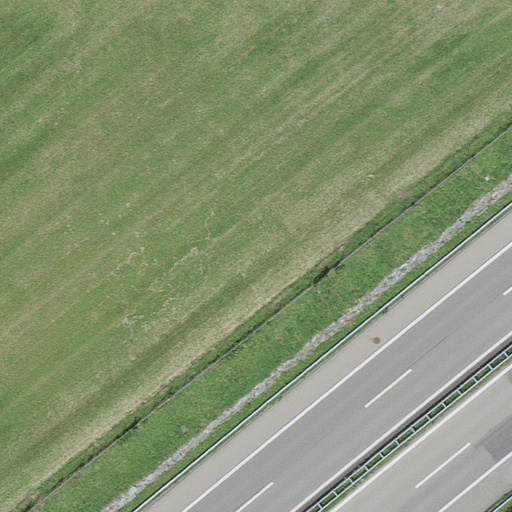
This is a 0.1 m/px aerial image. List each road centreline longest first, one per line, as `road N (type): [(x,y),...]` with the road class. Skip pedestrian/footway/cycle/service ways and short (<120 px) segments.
road 1 (motorway): [(511,291),(244,511)]
road 2 (motorway): [(391,511),(511,411)]
